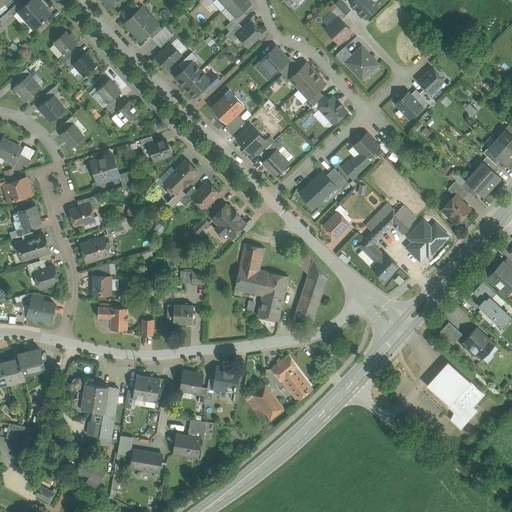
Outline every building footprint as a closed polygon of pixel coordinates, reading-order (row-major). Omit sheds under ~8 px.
[(42,0),(30,0),(18,11),(33,29),(53,13),(42,0)] [(246,0),(233,0),(226,7),(235,17),(236,17),(242,11),(250,3),(246,0)] [(350,0),(348,2),(365,19),(375,10),(378,7),(371,0),(350,0)] [(133,1),(120,13),(127,20),(140,8),(133,1)] [(338,17),(341,21),(346,16),(337,6),(332,11),(338,17)] [(127,20),(124,23),(141,40),(149,32),(158,24),(141,7),(127,20)] [(0,18),(6,25),(17,15),(11,8),(0,18)] [(242,11),(236,17),(235,17),(229,23),(233,27),(238,23),(246,15),(242,11)] [(341,21),(338,17),(325,29),(339,44),(352,32),(341,21)] [(243,28),(236,35),(237,36),(248,47),(262,34),(250,21),(243,28)] [(233,27),(225,35),(231,41),(237,36),(236,35),(243,28),(238,23),(233,27)] [(158,24),(149,32),(153,37),(162,29),(158,24)] [(153,37),(152,38),(160,47),(173,35),(165,26),(153,37)] [(77,44),(65,31),(53,42),(64,53),(63,54),(64,55),(70,49),(77,44)] [(170,43),(156,57),(166,68),(181,54),(170,43)] [(345,62),(352,56),(344,46),(335,55),(343,64),(345,62)] [(275,47),(255,66),(267,79),(278,69),(287,60),(286,59),(278,50),(278,51),(275,48),(275,47)] [(361,80),(378,65),(361,47),(352,56),(345,62),(361,80)] [(70,49),(64,55),(63,54),(61,57),(65,62),(74,54),(70,49)] [(192,52),(178,65),(183,70),(192,62),(197,58),(192,52)] [(96,65),(85,53),(78,58),(73,63),(73,64),(84,76),(96,65)] [(227,53),(220,54),(221,61),(229,59),(227,53)] [(74,54),(65,62),(70,67),(73,64),(73,63),(78,58),(74,54)] [(287,60),(278,69),(282,74),(293,64),(296,62),(290,56),(286,59),(287,60)] [(183,70),(175,77),(184,87),(201,71),(192,62),(183,70)] [(299,70),(289,78),(290,79),(299,89),(315,73),(306,63),(299,70)] [(282,74),(280,76),(286,83),(290,79),(289,78),(299,70),(293,64),(282,74)] [(423,89),(429,95),(444,81),(431,67),(416,81),(423,89)] [(26,69),(17,76),(21,81),(29,74),(30,73),(26,69)] [(201,71),(184,87),(194,97),(203,88),(210,81),(208,78),(201,71)] [(213,73),(208,78),(210,81),(203,88),(207,93),(220,80),(213,73)] [(315,73),(299,89),(308,98),(308,99),(318,90),(325,83),(315,73)] [(21,81),(14,86),(26,100),(40,88),(29,74),(21,81)] [(109,79),(97,90),(108,102),(107,102),(107,103),(108,103),(114,98),(120,92),(109,79)] [(53,88),(44,96),(47,100),(53,95),(54,96),(57,93),(53,88)] [(419,93),(416,89),(411,94),(422,106),(423,107),(427,102),(419,93)] [(423,89),(419,93),(427,102),(431,106),(436,102),(429,95),(423,89)] [(244,106),(229,90),(223,95),(225,97),(212,109),(225,124),(231,118),(236,114),(244,106)] [(318,90),(308,99),(308,98),(304,102),(310,108),(311,107),(323,96),(318,90)] [(408,91),(394,104),(409,119),(423,107),(422,106),(411,94),(408,91)] [(47,100),(39,108),(50,121),(65,109),(54,96),(53,95),(47,100)] [(323,96),(311,107),(315,112),(319,108),(329,99),(325,95),(323,96)] [(329,99),(319,108),(334,123),(346,112),(341,106),(342,105),(338,101),(337,102),(332,96),(329,99)] [(114,98),(108,103),(107,103),(105,105),(109,110),(118,102),(114,98)] [(122,107),(117,111),(117,112),(128,124),(140,113),(128,101),(122,107)] [(118,102),(109,110),(113,115),(117,112),(117,111),(122,107),(118,102)] [(465,108),(474,115),(478,110),(470,103),(465,108)] [(244,123),(236,114),(231,118),(239,127),(244,123)] [(72,116),(63,124),(67,128),(72,124),(73,124),(76,121),(72,116)] [(239,127),(231,118),(225,124),(227,125),(224,127),(231,135),(239,127)] [(73,124),(72,124),(67,128),(60,134),(71,147),(83,137),(73,124)] [(251,126),(237,139),(250,153),(253,151),(264,140),(251,126)] [(511,135),(507,130),(507,131),(498,140),(511,153),(511,135)] [(366,133),(354,145),(355,147),(361,153),(366,158),(367,158),(379,147),(378,146),(366,133)] [(151,136),(140,140),(142,147),(149,145),(149,144),(153,142),(151,136)] [(21,148),(3,138),(0,143),(0,154),(13,162),(21,148)] [(153,142),(149,144),(149,145),(154,160),(170,155),(171,153),(170,149),(168,148),(165,138),(153,142)] [(264,140),(253,151),(258,156),(259,155),(271,144),(266,139),(265,140),(264,140)] [(511,156),(511,153),(498,140),(489,150),(500,160),(504,164),(511,156)] [(271,144),(259,155),(264,160),(276,149),(278,151),(280,148),(274,141),(271,144)] [(378,146),(379,147),(385,153),(390,148),(383,141),(378,146)] [(355,158),(361,153),(355,147),(349,152),(355,158)] [(500,160),(489,150),(487,148),(483,153),(486,156),(496,165),(500,160)] [(264,160),(263,162),(275,175),(288,163),(278,151),(276,149),(264,160)] [(370,161),(367,158),(366,158),(361,153),(355,158),(351,162),(349,160),(342,167),(352,178),(370,161)] [(20,154),(13,167),(20,170),(26,157),(20,154)] [(113,154),(90,161),(97,182),(104,180),(105,181),(112,179),(112,178),(119,176),(119,174),(113,154)] [(496,165),(486,156),(482,161),(484,163),(485,162),(496,173),(500,168),(496,165)] [(185,160),(163,182),(169,187),(176,194),(177,195),(181,190),(181,189),(183,188),(192,179),(192,178),(198,172),(185,160)] [(496,173),(485,162),(484,163),(476,172),(491,187),(500,177),(496,173)] [(346,181),(334,168),(325,176),(335,186),(337,189),(346,181)] [(132,170),(119,174),(119,176),(123,187),(136,182),(132,170)] [(322,172),(300,193),(313,207),(335,186),(325,176),(322,172)] [(491,187),(476,172),(467,182),(478,192),(482,196),(491,187)] [(14,174),(0,178),(0,185),(3,184),(16,180),(14,174)] [(16,180),(3,184),(5,191),(10,193),(12,200),(32,194),(26,177),(16,180)] [(460,185),(455,180),(448,188),(455,195),(461,200),(468,192),(469,192),(460,185)] [(478,192),(467,182),(465,180),(460,185),(469,192),(468,192),(473,197),(478,192)] [(197,192),(192,197),(197,202),(201,202),(206,207),(219,193),(207,181),(197,192)] [(176,194),(169,187),(166,191),(172,198),(176,194)] [(185,194),(179,200),(184,205),(192,197),(197,192),(192,187),(185,194)] [(172,198),(168,202),(173,207),(179,200),(185,194),(181,190),(177,195),(176,194),(172,198)] [(455,195),(452,198),(449,198),(444,203),(445,206),(442,210),(456,223),(470,208),(461,200),(455,195)] [(94,196),(77,201),(79,207),(90,203),(91,206),(97,204),(94,196)] [(79,207),(70,209),(74,224),(80,223),(83,224),(85,223),(87,220),(86,220),(94,217),(91,206),(90,203),(79,207)] [(387,203),(365,226),(371,231),(372,229),(376,226),(385,217),(393,208),(387,203)] [(232,211),(226,204),(212,218),(219,225),(215,229),(223,236),(226,233),(232,238),(246,224),(239,217),(240,216),(234,210),(232,211)] [(35,205),(18,211),(23,228),(29,226),(40,223),(35,205)] [(393,208),(385,217),(392,224),(403,234),(411,225),(393,208)] [(18,212),(14,213),(13,215),(14,219),(13,221),(16,230),(23,228),(18,212)] [(337,212),(323,226),(335,237),(348,223),(337,212)] [(385,217),(376,226),(383,233),(392,224),(385,217)] [(204,218),(191,231),(196,235),(209,222),(204,218)] [(122,222),(106,228),(108,235),(124,229),(122,222)] [(411,225),(403,234),(417,247),(425,239),(411,225)] [(16,230),(15,230),(17,236),(21,235),(31,232),(29,226),(23,228),(16,230)] [(383,233),(376,226),(372,229),(380,236),(383,233)] [(371,231),(358,245),(363,250),(370,242),(372,244),(380,236),(372,229),(371,231)] [(31,232),(21,235),(23,241),(34,237),(32,231),(31,232)] [(23,241),(16,243),(15,245),(17,251),(18,252),(20,251),(23,260),(38,255),(49,252),(49,251),(44,234),(34,237),(23,241)] [(104,236),(80,244),(86,263),(110,255),(108,249),(109,249),(110,246),(109,243),(107,242),(106,242),(104,236)] [(372,244),(370,242),(363,250),(375,262),(383,254),(372,244)] [(264,248),(244,243),(240,265),(259,270),(264,248)] [(375,262),(363,250),(358,254),(371,266),(375,262)] [(327,278),(304,251),(295,259),(308,275),(303,291),(321,297),(327,278)] [(49,252),(38,255),(40,261),(43,260),(51,257),(49,252)] [(375,262),(371,266),(385,280),(398,266),(385,253),(383,254),(375,262)] [(503,263),(511,271),(511,263),(507,259),(503,263)] [(40,261),(27,265),(31,276),(35,274),(34,272),(46,268),(43,260),(40,261)] [(502,262),(486,279),(505,296),(511,287),(511,271),(503,263),(502,262)] [(109,264),(92,269),(93,275),(110,276),(109,264)] [(259,270),(240,265),(234,289),(262,295),(283,300),(288,276),(259,270)] [(46,268),(34,272),(35,274),(39,286),(47,283),(47,284),(50,286),(52,285),(54,282),(58,281),(54,266),(46,268)] [(204,273),(192,272),(191,283),(203,284),(204,273)] [(110,276),(93,275),(93,293),(110,294),(110,289),(110,278),(110,276)] [(119,279),(110,278),(110,289),(118,290),(119,279)] [(321,297),(313,320),(322,322),(332,287),(327,278),(321,297)] [(321,297),(303,291),(293,322),(311,327),(313,320),(321,297)] [(44,295),(31,292),(26,294),(24,301),(23,304),(24,304),(30,306),(31,299),(40,301),(41,300),(43,301),(44,295)] [(283,300),(262,295),(257,316),(278,321),(283,300)] [(508,313),(489,296),(486,299),(484,298),(482,301),(485,304),(481,309),(498,324),(508,313)] [(40,301),(31,299),(30,306),(27,317),(50,322),(55,304),(43,301),(41,300),(40,301)] [(192,305),(174,305),(174,304),(174,305),(173,322),(173,323),(174,322),(191,323),(192,323),(193,305),(192,305)] [(128,307),(111,307),(98,306),(98,317),(102,318),(110,318),(110,327),(110,329),(127,330),(128,307)] [(107,326),(110,327),(110,318),(102,318),(102,320),(103,323),(105,325),(107,326)] [(154,319),(142,319),(141,335),(153,335),(154,319)] [(462,334),(449,322),(439,332),(453,344),(462,334)] [(494,344),(476,327),(463,342),(467,346),(466,347),(474,355),(476,353),(481,358),(494,344)] [(29,351),(18,354),(19,358),(23,375),(24,375),(45,370),(40,349),(30,352),(29,351)] [(288,356),(272,369),(281,380),(282,380),(296,368),(297,368),(288,356)] [(19,358),(3,362),(8,383),(25,379),(24,375),(23,375),(19,358)] [(3,362),(0,362),(0,384),(8,383),(3,362)] [(470,382),(449,364),(450,365),(430,387),(429,386),(428,387),(449,406),(448,407),(456,414),(451,419),(460,428),(477,410),(473,406),(484,394),(471,382),(470,382)] [(239,370),(217,366),(214,388),(235,392),(239,370)] [(313,389),(296,368),(282,380),(297,401),(313,389)] [(203,373),(183,370),(179,391),(200,394),(201,387),(203,373)] [(159,379),(137,375),(137,374),(134,391),(132,398),(133,398),(133,397),(146,399),(146,397),(156,399),(155,402),(156,402),(160,378),(159,378),(159,379)] [(215,380),(209,379),(207,388),(206,398),(212,399),(215,380)] [(108,386),(86,382),(83,398),(81,408),(82,408),(95,410),(104,412),(108,386)] [(265,384),(251,394),(265,413),(270,419),(283,408),(265,384)] [(119,388),(108,386),(104,412),(95,410),(93,422),(102,423),(113,425),(119,388)] [(207,388),(201,387),(200,394),(198,402),(205,403),(206,398),(207,388)] [(134,391),(128,390),(125,407),(131,408),(133,398),(132,398),(134,391)] [(265,413),(251,394),(246,399),(259,417),(265,413)] [(146,399),(133,397),(133,398),(131,408),(134,409),(135,404),(144,406),(146,399)] [(156,399),(146,397),(146,399),(144,406),(155,408),(156,402),(155,402),(156,399)] [(75,409),(77,410),(82,410),(82,408),(81,408),(83,398),(79,398),(76,398),(74,399),(73,401),(72,403),(73,405),(74,407),(75,409)] [(207,422),(191,419),(188,436),(188,437),(201,439),(204,440),(207,422)] [(93,422),(89,421),(87,434),(99,436),(100,436),(102,423),(93,422)] [(16,425),(9,423),(6,438),(13,439),(16,425)] [(113,425),(102,423),(100,436),(99,436),(99,437),(110,439),(113,425)] [(22,426),(16,425),(13,439),(19,440),(22,426)] [(28,427),(22,426),(19,440),(25,442),(28,427)] [(34,428),(28,427),(25,442),(31,443),(34,428)] [(201,439),(188,437),(188,436),(178,434),(178,433),(177,433),(173,455),(174,455),(175,452),(189,454),(190,451),(197,452),(198,453),(201,439)] [(132,437),(120,435),(117,453),(125,454),(126,449),(130,450),(132,437)] [(162,454),(134,449),(131,467),(159,472),(162,454)] [(175,452),(174,455),(197,459),(198,453),(197,452),(190,451),(189,454),(175,452)] [(105,472),(83,461),(78,471),(100,482),(105,472)] [(54,494),(38,485),(33,493),(50,502),(54,494)]
